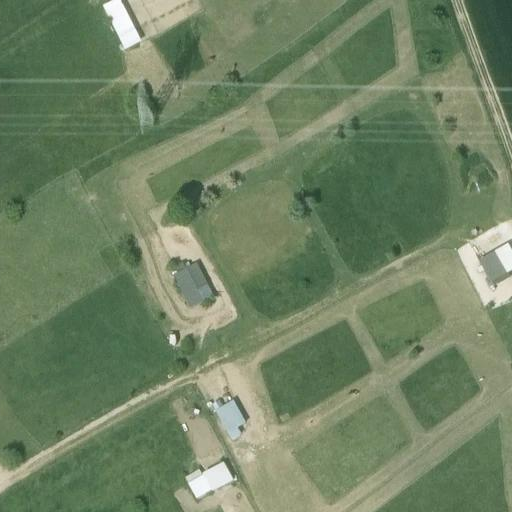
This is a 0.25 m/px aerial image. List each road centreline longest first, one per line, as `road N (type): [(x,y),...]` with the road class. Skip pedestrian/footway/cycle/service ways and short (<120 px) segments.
road 1 (track): [(0,484),(177,383),(195,369),(198,334)]
road 2 (track): [(511,166),(454,0)]
